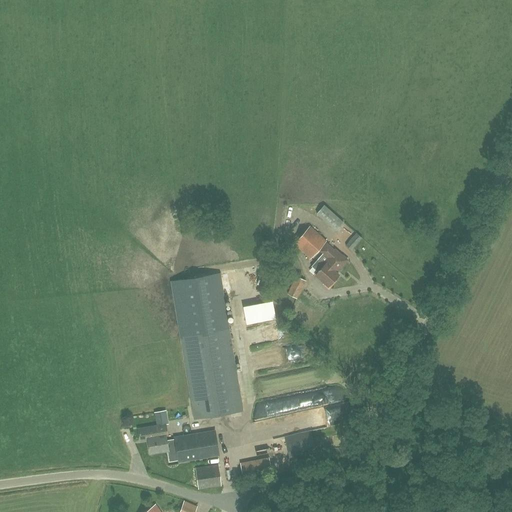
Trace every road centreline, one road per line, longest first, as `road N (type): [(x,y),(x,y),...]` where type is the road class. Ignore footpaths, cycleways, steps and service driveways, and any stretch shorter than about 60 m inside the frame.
road 1 (unclassified): [(334,472),(376,426),(511,152)]
road 2 (unclassified): [(229,508),(115,476),(0,485)]
road 3 (unclassified): [(334,472),(511,437)]
